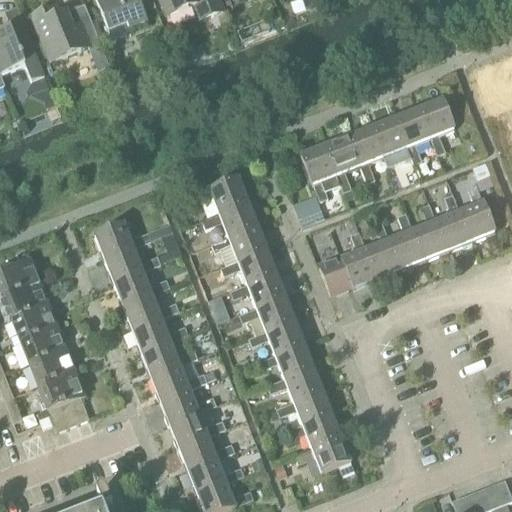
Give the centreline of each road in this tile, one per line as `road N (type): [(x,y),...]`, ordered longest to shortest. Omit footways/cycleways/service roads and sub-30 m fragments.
road 1 (residential): [(511,349),(486,284),(354,337)]
road 2 (residential): [(354,337),(416,497)]
